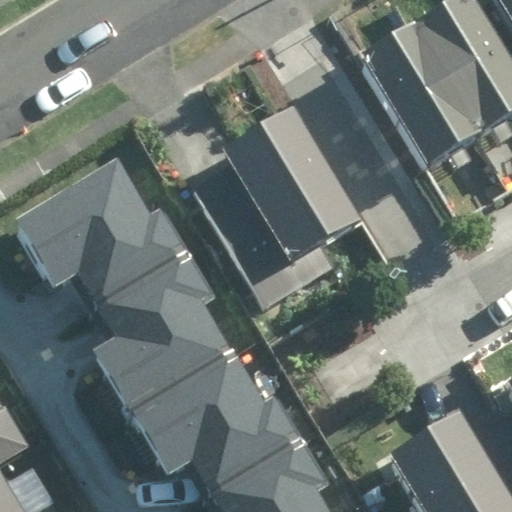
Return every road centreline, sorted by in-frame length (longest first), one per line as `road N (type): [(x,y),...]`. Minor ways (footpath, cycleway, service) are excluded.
road 1 (residential): [(254,0),(452,308)]
road 2 (residential): [(164,0),(0,99)]
road 3 (residential): [(326,378),(452,308)]
